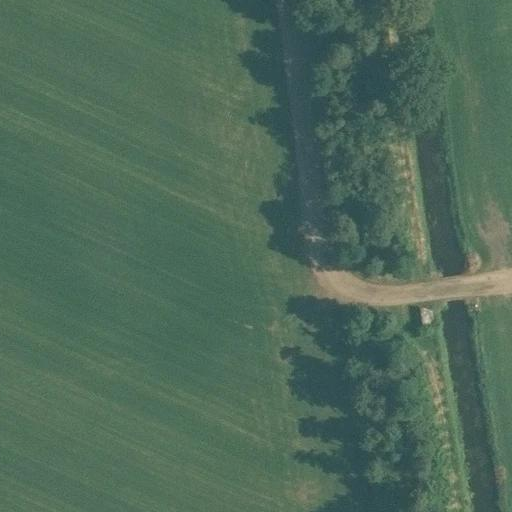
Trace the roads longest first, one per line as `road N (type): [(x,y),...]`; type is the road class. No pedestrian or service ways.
road 1 (track): [(378,0),(416,261),(411,320),(435,367),(453,511)]
road 2 (track): [(280,0),(318,284),(377,297),(511,283)]
